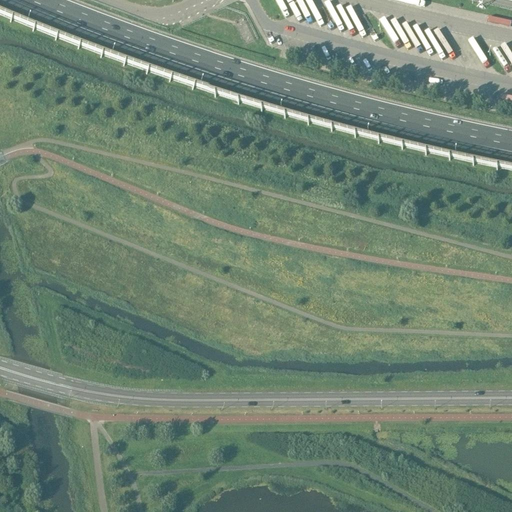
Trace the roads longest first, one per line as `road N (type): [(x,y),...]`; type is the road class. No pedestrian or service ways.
road 1 (secondary): [(0,368),(98,393),(176,399),(511,397)]
road 2 (motorway): [(35,0),(297,90),(511,141)]
